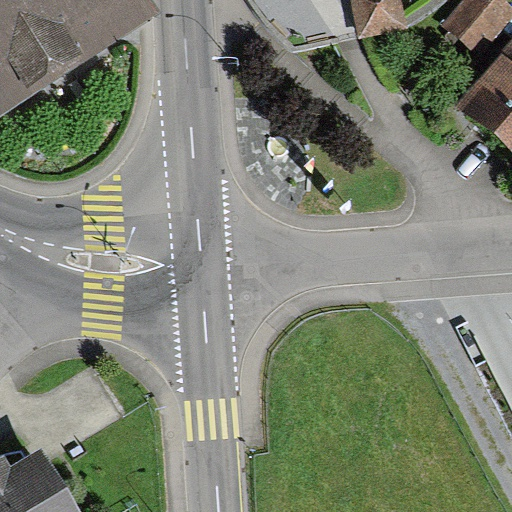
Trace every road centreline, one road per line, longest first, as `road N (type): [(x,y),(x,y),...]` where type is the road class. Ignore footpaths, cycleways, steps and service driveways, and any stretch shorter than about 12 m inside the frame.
road 1 (residential): [(511,244),(201,259)]
road 2 (tertiary): [(183,0),(201,259)]
road 3 (tertiary): [(201,259),(217,511)]
road 4 (tertiary): [(201,259),(173,266),(55,254)]
